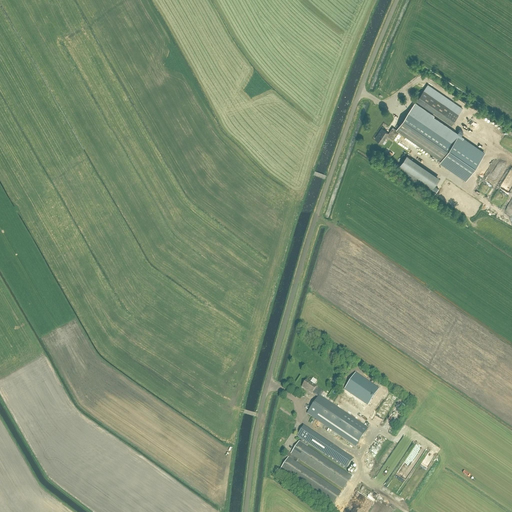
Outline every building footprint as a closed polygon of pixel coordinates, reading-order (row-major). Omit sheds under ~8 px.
[(459,114),(450,108),(423,90),(417,100),(443,118),(452,124),(459,114)] [(382,128),(375,138),(382,143),(387,135),(393,140),(399,132),(441,161),(440,162),(466,180),(484,153),(463,138),(463,137),(433,117),(434,116),(415,102),(411,108),(396,130),(392,127),(389,133),(382,128)] [(403,141),(415,148),(413,150),(423,157),(424,155),(428,158),(430,154),(405,138),(403,141)] [(406,155),(397,169),(430,192),(440,178),(406,155)] [(445,186),(470,204),(474,198),(449,180),(445,186)] [(479,190),(489,195),(492,189),(482,184),(479,190)] [(497,193),(493,199),(501,204),(505,198),(497,193)] [(351,390),(374,406),(385,391),(361,375),(351,390)] [(356,447),(368,429),(321,397),(324,393),(316,388),(317,387),(307,380),(302,388),(312,394),(318,398),(307,414),(356,447)] [(297,437),(323,455),(330,444),(304,426),(297,437)] [(352,477),(299,442),(291,454),(288,452),(286,456),(288,458),(280,471),(332,506),(341,493),(293,461),(295,457),(343,490),(352,477)]
